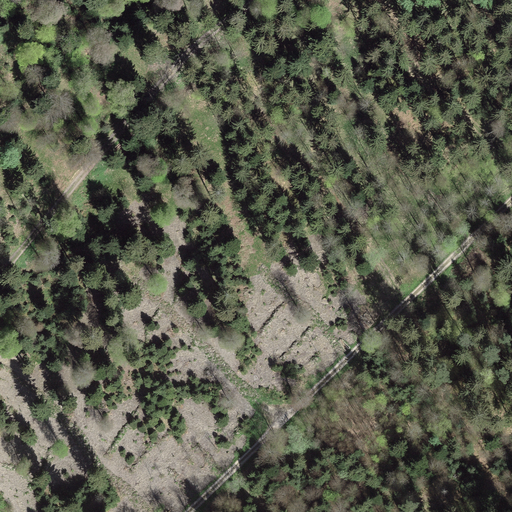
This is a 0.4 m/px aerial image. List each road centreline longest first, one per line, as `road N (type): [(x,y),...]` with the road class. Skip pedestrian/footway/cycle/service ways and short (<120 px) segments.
road 1 (track): [(194,511),(511,200)]
road 2 (track): [(0,278),(183,58),(260,0)]
